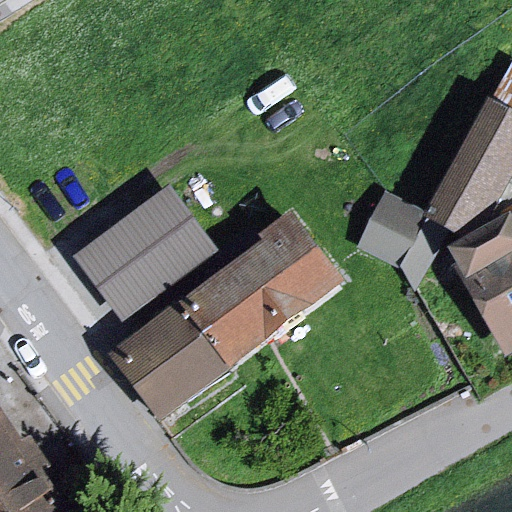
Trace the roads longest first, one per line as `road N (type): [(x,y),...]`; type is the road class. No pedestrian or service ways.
road 1 (residential): [(186,511),(0,270)]
road 2 (unclassified): [(317,511),(511,407)]
